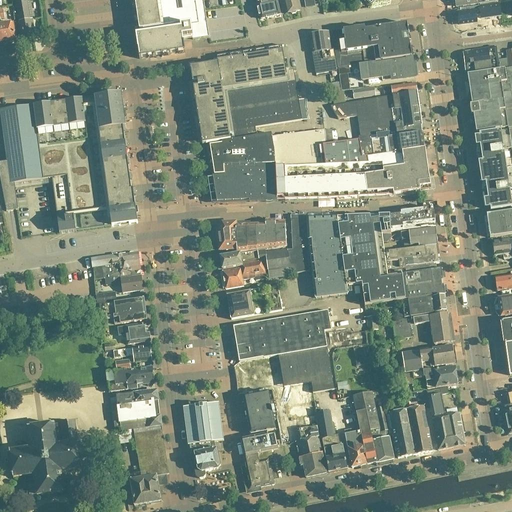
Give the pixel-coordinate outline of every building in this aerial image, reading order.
[(159,58),(184,54),(182,42),(200,39),(208,38),(202,0),(133,0),(139,36),(135,37),(136,50),(138,61),(154,58),(154,56),(159,55),(159,58)] [(257,0),(259,6),(257,6),(261,21),(266,20),(266,21),(275,19),(274,18),(280,17),(276,2),(275,2),(274,0),(257,0)] [(301,12),(297,0),(281,0),(285,16),(290,14),(292,15),(295,15),(296,13),(301,12)] [(314,7),(312,0),(303,0),(305,9),(314,7)] [(454,0),(456,9),(496,3),(495,0),(454,0)] [(22,40),(30,39),(33,39),(32,29),(34,29),(32,20),(30,20),(27,1),(16,2),(19,22),(22,40)] [(499,5),(493,6),(474,9),(474,12),(458,14),(459,20),(458,21),(459,24),(460,25),(460,27),(476,24),(475,15),(479,14),(480,19),(500,15),(499,5)] [(285,22),(283,17),(269,22),(271,28),(285,22)] [(0,25),(0,26),(3,43),(8,42),(10,43),(13,42),(14,41),(15,40),(12,24),(0,25)] [(379,63),(411,58),(406,25),(364,31),(363,29),(327,34),(308,37),(314,75),(336,71),(336,68),(379,62),(379,63)] [(301,122),(300,119),(293,72),(288,72),(286,60),(283,61),(281,47),(216,57),(216,59),(204,61),(205,66),(189,68),(200,135),(201,144),(202,146),(206,145),(216,203),(266,200),(276,200),(276,199),(271,139),(270,135),(256,137),(255,129),(301,122)] [(496,48),(484,50),(472,52),(472,53),(462,54),(466,75),(499,70),(496,48)] [(414,78),(411,60),(382,64),(359,67),(361,82),(390,78),(391,82),(414,78)] [(507,130),(511,128),(511,68),(507,70),(466,76),(475,133),(507,128),(507,130)] [(13,77),(13,86),(30,85),(30,76),(13,77)] [(392,97),(416,94),(416,93),(414,85),(386,89),(382,89),(383,95),(389,94),(388,93),(391,92),(392,97)] [(375,97),(374,88),(362,90),(352,91),(353,100),(375,97)] [(340,92),(331,93),(332,100),(341,99),(340,92)] [(416,94),(392,97),(375,100),(374,101),(365,102),(365,103),(342,106),(333,107),(330,108),(337,120),(337,121),(357,118),(360,138),(358,138),(359,141),(359,142),(421,131),(420,127),(421,127),(416,94)] [(59,235),(137,225),(133,191),(131,191),(123,129),(126,129),(121,95),(0,111),(0,117),(6,163),(1,164),(0,163),(0,181),(6,213),(11,212),(17,212),(18,211),(14,185),(52,180),(58,225),(57,225),(58,234),(59,234),(59,235)] [(332,100),(333,107),(342,106),(341,99),(332,100)] [(479,138),(475,139),(485,209),(489,208),(490,211),(511,208),(511,129),(479,134),(479,138)] [(424,149),(407,152),(361,158),(358,141),(333,145),(330,131),(324,132),(324,131),(271,139),(276,199),(283,199),(284,202),(328,200),(328,197),(353,197),(353,199),(385,197),(430,190),(424,149)] [(361,158),(407,152),(424,149),(421,131),(359,142),(359,141),(358,141),(361,158)] [(56,225),(46,226),(43,204),(24,206),(25,212),(32,211),(36,240),(58,237),(56,225)] [(389,215),(389,217),(390,233),(434,228),(431,209),(389,215)] [(511,235),(511,212),(486,217),(489,239),(511,235)] [(306,221),(307,241),(309,262),(314,300),(346,295),(345,287),(361,286),(363,307),(389,303),(388,290),(386,278),(381,243),(385,243),(389,238),(389,217),(373,219),(373,217),(360,217),(352,219),(352,217),(350,216),(337,216),(336,217),(336,219),(335,219),(306,221)] [(307,265),(307,241),(306,221),(290,221),(291,252),(291,271),(292,276),(308,273),(307,265)] [(220,225),(215,231),(218,252),(235,251),(234,226),(234,224),(220,225)] [(235,255),(238,255),(284,248),(283,225),(239,226),(234,226),(235,251),(235,255)] [(435,238),(434,230),(417,232),(418,240),(435,238)] [(418,240),(417,232),(399,234),(400,242),(408,242),(418,240)] [(417,248),(435,246),(436,246),(435,238),(418,240),(408,242),(409,246),(417,246),(417,248)] [(494,256),(495,258),(503,257),(504,261),(510,260),(510,255),(511,255),(510,249),(511,248),(511,241),(509,242),(509,241),(492,244),(493,249),(491,251),(492,255),(494,256)] [(438,265),(435,247),(384,254),(386,272),(438,265)] [(288,271),(291,271),(291,252),(285,252),(285,251),(264,254),(264,252),(256,253),(256,255),(239,257),(238,255),(235,255),(233,256),(219,258),(221,271),(239,268),(240,270),(222,273),(225,291),(242,288),(242,282),(254,279),(255,282),(264,281),(263,276),(267,276),(268,281),(289,277),(288,271)] [(94,269),(94,270),(103,268),(139,263),(138,254),(126,256),(119,257),(118,256),(90,260),(92,269),(94,269)] [(139,263),(103,268),(94,270),(95,281),(112,279),(112,280),(141,276),(140,275),(139,263)] [(440,272),(440,271),(386,278),(388,290),(389,303),(443,296),(443,295),(441,295),(438,272),(440,272)] [(495,279),(497,293),(511,290),(511,288),(511,282),(511,281),(511,273),(510,274),(510,277),(495,279)] [(141,276),(112,280),(113,285),(121,284),(122,294),(143,292),(141,277),(141,276)] [(226,297),(228,313),(230,321),(281,313),(277,288),(226,297)] [(116,301),(115,293),(95,295),(96,303),(116,301)] [(404,319),(446,314),(443,297),(429,300),(429,298),(401,302),(404,319)] [(511,298),(497,301),(500,318),(511,316),(511,298)] [(114,326),(146,322),(147,322),(144,300),(99,306),(100,319),(113,317),(114,326)] [(323,333),(330,332),(327,313),(232,328),(238,364),(277,357),(326,349),(323,333)] [(409,327),(425,325),(430,324),(433,346),(450,343),(446,315),(408,321),(409,327)] [(365,319),(367,333),(378,331),(376,317),(365,319)] [(411,339),(409,327),(408,321),(391,323),(394,342),(411,339)] [(511,322),(501,325),(509,378),(511,377),(511,322)] [(128,346),(148,343),(150,343),(148,331),(147,331),(146,325),(125,329),(128,346)] [(149,354),(149,348),(132,350),(128,351),(113,353),(114,360),(129,358),(129,356),(133,356),(134,363),(150,361),(150,360),(152,359),(151,356),(149,354)] [(453,365),(452,357),(451,348),(401,355),(404,375),(412,374),(422,372),(421,365),(428,363),(428,367),(431,369),(453,365)] [(277,360),(237,368),(242,395),(272,390),(274,400),(279,430),(285,429),(283,417),(313,411),(311,395),(312,395),(333,391),(326,349),(277,357),(277,360)] [(367,366),(365,356),(354,359),(356,368),(367,366)] [(130,362),(116,364),(117,372),(131,370),(130,362)] [(130,371),(125,372),(127,385),(127,392),(137,391),(136,386),(154,384),(153,382),(154,382),(154,377),(153,378),(152,369),(146,370),(146,369),(130,371)] [(427,391),(439,389),(446,388),(456,386),(454,369),(433,372),(433,370),(422,372),(412,374),(413,381),(425,379),(427,391)] [(125,372),(107,374),(109,393),(120,391),(119,386),(127,385),(125,372)] [(348,383),(339,385),(340,393),(350,391),(348,383)] [(447,395),(446,388),(439,389),(439,390),(426,393),(427,399),(440,396),(440,397),(447,395)] [(118,415),(153,410),(152,402),(157,401),(156,393),(116,398),(118,415)] [(361,438),(370,437),(369,432),(379,430),(374,410),(375,410),(371,393),(352,397),(358,424),(354,425),(355,431),(348,432),(349,435),(356,433),(359,433),(361,438)] [(272,409),(271,409),(268,394),(242,399),(245,411),(245,414),(244,414),(245,421),(247,421),(247,424),(250,436),(254,435),(275,431),(272,416),(273,415),(272,409)] [(464,447),(458,415),(456,416),(455,410),(445,412),(446,417),(444,418),(440,397),(440,396),(427,399),(437,452),(464,447)] [(313,403),(312,403),(319,438),(321,439),(328,474),(346,470),(341,446),(339,447),(336,436),(333,437),(335,436),(333,424),(331,423),(328,412),(315,414),(313,403)] [(196,478),(199,480),(203,479),(205,476),(204,473),(218,470),(220,467),(216,451),(215,451),(214,444),(223,442),(219,408),(218,408),(204,410),(204,407),(197,408),(197,411),(184,412),(183,412),(188,447),(189,447),(190,455),(189,455),(191,464),(192,464),(193,471),(194,471),(196,478)] [(397,460),(431,454),(423,408),(388,415),(397,460)] [(383,409),(375,410),(374,410),(379,430),(369,432),(370,437),(375,465),(393,461),(387,439),(385,440),(383,432),(388,431),(383,409)] [(154,419),(153,410),(118,415),(119,422),(113,422),(115,433),(120,432),(132,431),(160,427),(159,418),(154,419)] [(74,422),(30,428),(27,429),(29,449),(8,452),(12,479),(33,476),(34,485),(28,486),(29,496),(36,495),(36,497),(63,493),(60,472),(81,469),(77,442),(76,442),(74,422)] [(363,467),(356,433),(349,435),(343,436),(351,470),(363,467)] [(363,467),(375,465),(370,437),(361,438),(359,433),(356,433),(363,467)] [(277,452),(273,435),(243,441),(246,457),(254,456),(270,452),(271,453),(277,452)] [(321,463),(316,439),(295,443),(300,468),(303,468),(305,479),(325,475),(322,463),(321,463)] [(241,458),(248,492),(273,487),(272,480),(276,479),(272,461),(271,453),(270,452),(254,456),(246,457),(241,458)] [(131,499),(160,496),(159,483),(144,485),(143,475),(128,477),(131,499)] [(288,486),(263,491),(266,501),(290,496),(288,486)]
